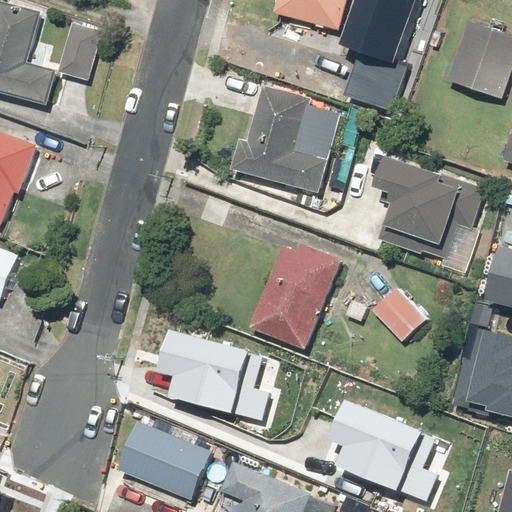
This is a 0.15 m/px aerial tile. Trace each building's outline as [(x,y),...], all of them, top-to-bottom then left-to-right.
[(345,0),(273,0),(272,4),(337,25),(345,0)] [(357,0),(341,43),(366,52),(350,94),(390,109),(407,64),(393,59),(415,0),(357,0)] [(4,1),(0,17),(0,95),(54,109),(63,73),(33,65),(47,13),(4,1)] [(511,77),(511,28),(473,16),(453,78),(506,95),(511,77)] [(76,32),(64,76),(95,84),(106,40),(76,32)] [(312,94),(265,78),(245,162),(290,178),(332,193),(341,155),(301,141),(312,94)] [(25,196),(43,148),(0,132),(0,226),(7,229),(20,194),(25,196)] [(393,183),(409,189),(393,235),(453,256),(467,217),(475,220),(489,180),(404,150),(393,183)] [(344,264),(286,237),(249,314),(307,342),(344,264)] [(0,305),(4,307),(23,258),(0,249),(0,305)] [(405,286),(378,312),(410,346),(438,320),(405,286)] [(376,299),(356,293),(349,321),(368,326),(376,299)] [(176,322),(163,364),(186,371),(181,387),(261,413),(267,393),(246,386),(258,348),(176,322)] [(511,331),(475,323),(458,403),(511,414),(511,331)] [(352,397),(336,438),(358,447),(352,462),(430,494),(438,474),(417,466),(432,429),(352,397)] [(147,421),(126,468),(202,501),(222,453),(147,421)] [(244,497),(238,511),(304,511),(312,489),(236,449),(223,486),(244,497)] [(511,511),(511,487),(506,486),(499,511),(511,511)]
